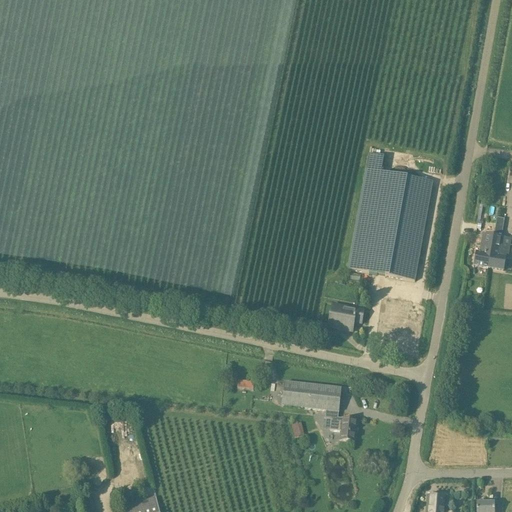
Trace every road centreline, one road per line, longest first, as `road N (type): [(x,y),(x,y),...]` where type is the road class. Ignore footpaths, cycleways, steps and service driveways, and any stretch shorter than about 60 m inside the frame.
road 1 (unclassified): [(428,377),(0,296)]
road 2 (unclassified): [(428,377),(496,0)]
